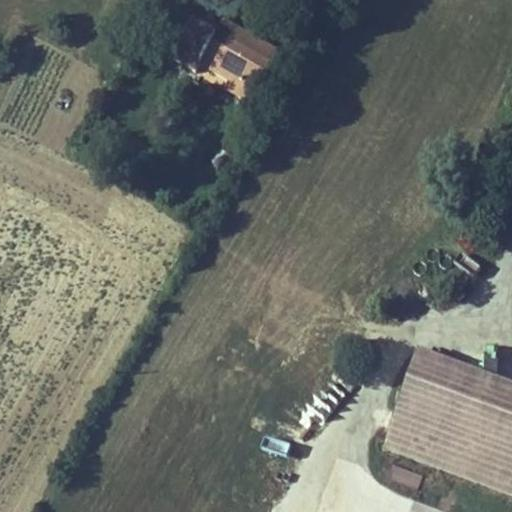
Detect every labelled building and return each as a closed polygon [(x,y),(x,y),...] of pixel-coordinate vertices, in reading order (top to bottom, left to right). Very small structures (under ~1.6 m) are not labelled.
[(259,41),(226,23),(218,37),(195,24),(175,61),(200,74),(206,62),(237,79),(263,93),(285,55),(259,41)] [(259,41),(285,55),(289,46),(264,32),(259,41)] [(255,108),(263,93),(237,79),(228,94),(255,108)] [(511,390),(420,357),(399,416),(511,456),(511,390)] [(511,456),(399,416),(387,451),(511,493),(511,456)] [(380,483),(416,495),(423,476),(386,464),(380,483)] [(443,511),(416,501),(411,511),(443,511)]
